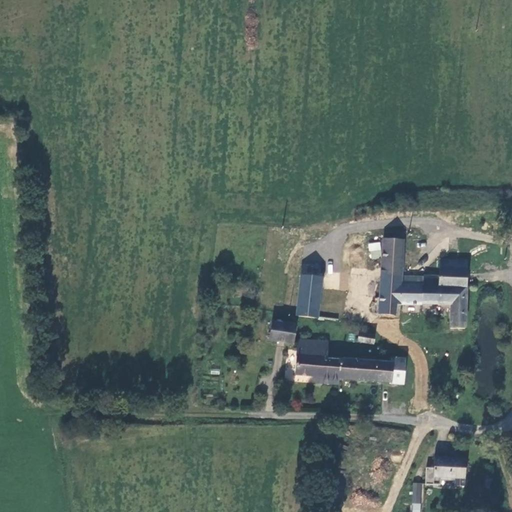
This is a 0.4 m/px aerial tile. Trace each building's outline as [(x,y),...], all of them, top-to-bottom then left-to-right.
[(382,256),(379,282),(378,298),(377,315),(394,316),(395,304),(438,307),(436,329),(464,331),(468,262),(440,260),(439,275),(425,275),(424,286),(401,284),(402,267),(404,250),(404,241),(383,239),(382,256)] [(379,241),(367,243),(370,260),(381,258),(379,241)] [(413,251),(404,250),(402,267),(411,268),(413,251)] [(300,278),(296,317),(318,320),(322,280),(300,278)] [(378,298),(379,282),(370,281),(369,297),(378,298)] [(318,320),(296,317),(295,326),(316,329),(318,320)] [(271,326),(269,344),(292,348),(294,328),(271,326)] [(357,344),(373,346),(373,329),(359,328),(357,344)] [(312,379),(339,380),(340,362),(325,361),(326,345),(299,343),(295,377),(312,379)] [(339,380),(403,386),(404,361),(391,359),(391,363),(372,363),(340,359),(340,362),(339,380)] [(312,387),(338,388),(339,380),(312,379),(312,387)] [(435,458),(434,480),(465,482),(466,460),(435,458)] [(413,482),(410,511),(420,511),(423,483),(413,482)]
